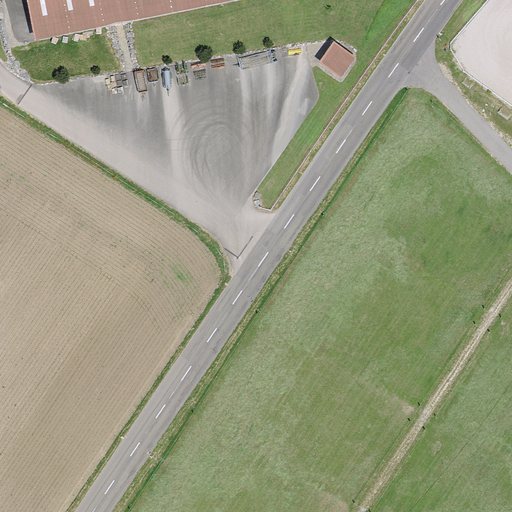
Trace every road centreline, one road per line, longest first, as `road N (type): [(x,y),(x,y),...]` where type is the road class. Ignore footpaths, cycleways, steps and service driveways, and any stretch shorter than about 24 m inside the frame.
road 1 (tertiary): [(407,55),(93,511)]
road 2 (track): [(261,263),(0,90)]
road 3 (track): [(511,301),(365,511)]
road 4 (residential): [(407,55),(511,154)]
